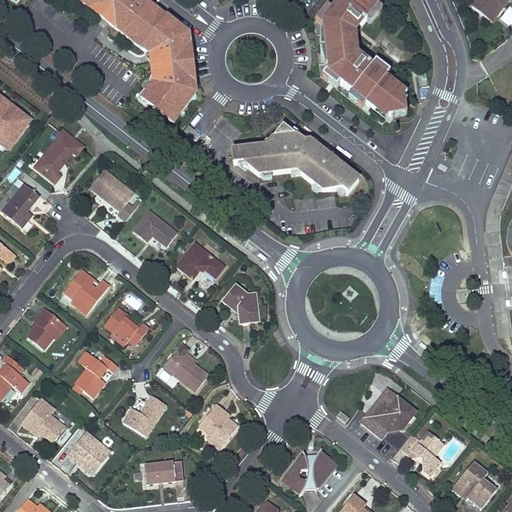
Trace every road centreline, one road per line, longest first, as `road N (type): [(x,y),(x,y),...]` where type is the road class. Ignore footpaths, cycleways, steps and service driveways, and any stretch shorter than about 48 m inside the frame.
road 1 (residential): [(0,318),(58,244),(90,238),(228,344),(244,387),(281,407)]
road 2 (primary): [(306,272),(0,35)]
road 3 (residential): [(408,180),(452,75),(425,0)]
road 4 (residential): [(270,84),(408,180)]
road 5 (primary): [(511,435),(381,333)]
road 6 (residential): [(225,511),(300,408)]
road 7 (residential): [(281,407),(208,511)]
